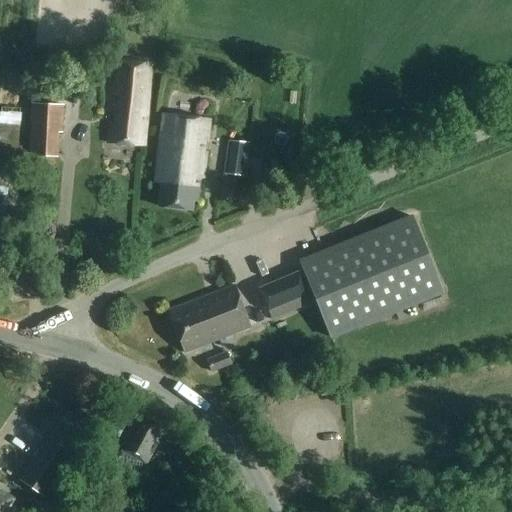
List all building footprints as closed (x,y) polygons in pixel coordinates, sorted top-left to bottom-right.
[(143,147),(149,64),(114,61),(109,112),(115,113),(114,125),(109,124),(108,144),(143,147)] [(86,80),(88,96),(101,95),(100,79),(86,80)] [(63,135),(64,107),(32,105),(29,157),(57,159),(58,134),(63,135)] [(0,158),(17,160),(22,110),(1,107),(0,113),(0,158)] [(200,189),(208,120),(162,115),(154,183),(161,183),(158,208),(189,211),(190,203),(195,204),(196,188),(200,189)] [(26,162),(27,149),(19,149),(18,161),(26,162)] [(226,158),(224,175),(245,178),(247,161),(226,158)] [(271,193),(274,171),(261,170),(259,192),(271,193)] [(235,203),(237,182),(223,180),(221,201),(235,203)] [(340,244),(339,245),(300,260),(330,334),(441,290),(412,216),(340,244)] [(270,320),(310,306),(298,273),(259,287),(270,320)] [(183,351),(248,325),(233,287),(168,313),(183,351)] [(211,374),(232,365),(227,353),(207,361),(211,374)] [(143,421),(137,417),(119,446),(145,462),(151,453),(147,450),(153,440),(157,442),(164,429),(146,417),(143,421)] [(49,438),(19,481),(44,499),(52,488),(61,475),(84,490),(94,476),(71,460),(74,456),(49,438)] [(0,511),(8,511),(15,499),(8,496),(9,494),(0,489),(0,511)] [(218,511),(235,511),(227,500),(215,507),(218,511)]
